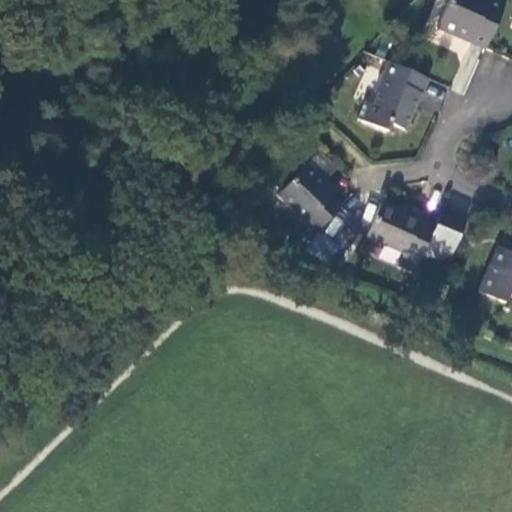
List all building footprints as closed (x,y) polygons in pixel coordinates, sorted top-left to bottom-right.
[(455,47),(470,53),(492,5),(480,0),(436,0),(422,33),(441,41),(443,38),(457,44),(455,47)] [(411,102),(417,86),(374,69),(361,99),(365,101),(359,114),(352,111),(345,127),(374,139),(377,131),(393,138),(403,115),(400,113),(405,100),(411,102)] [(305,159),(292,174),(312,191),(325,176),(305,159)] [(298,233),(305,239),(328,214),(318,206),(323,201),(312,191),(292,174),(285,183),(273,172),(257,190),(268,200),(264,205),(298,233)] [(393,266),(405,271),(411,258),(424,231),(410,225),(412,221),(394,212),(389,221),(368,211),(354,242),(395,261),(393,266)] [(454,233),(429,221),(424,231),(411,258),(437,270),(454,233)] [(298,233),(286,247),(293,252),(305,239),(298,233)] [(283,243),(273,253),(286,259),(293,252),(286,247),(283,243)] [(511,252),(492,243),(487,254),(508,264),(511,257),(511,255),(511,252)] [(468,297),(488,307),(495,293),(508,264),(487,254),(468,297)] [(511,256),(511,257),(508,264),(495,293),(511,300),(511,256)]
